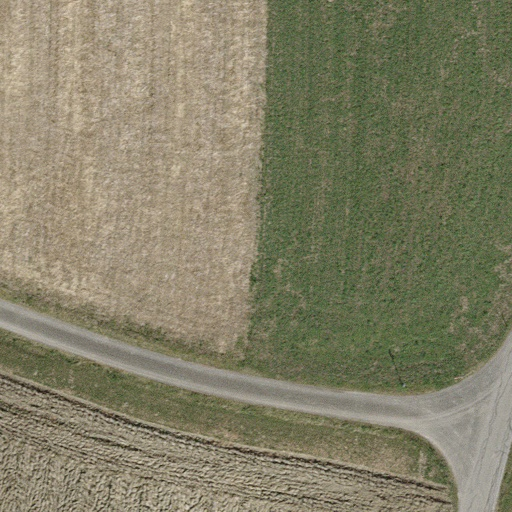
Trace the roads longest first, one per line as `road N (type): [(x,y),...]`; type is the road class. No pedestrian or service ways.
road 1 (track): [(495,424),(207,382),(0,306)]
road 2 (unclassified): [(480,511),(495,424),(511,381)]
